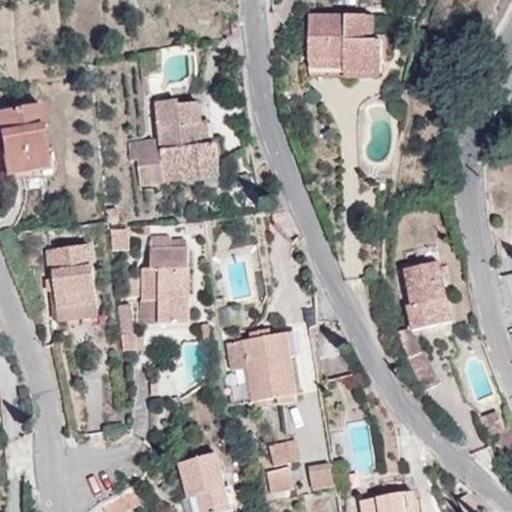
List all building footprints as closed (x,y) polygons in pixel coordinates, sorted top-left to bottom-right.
[(367,17),(310,16),(310,60),(345,60),(345,73),(384,74),(384,42),(376,42),(367,42),(367,17)] [(367,17),(367,42),(376,42),(376,17),(367,17)] [(447,73),(452,57),(432,51),(428,67),(447,73)] [(345,78),(345,73),(345,60),(310,60),(310,78),(345,78)] [(184,182),(221,178),(217,145),(212,145),(209,122),(203,122),(201,104),(180,106),(179,101),(157,104),(162,145),(157,146),(156,140),(130,143),(131,161),(138,160),(141,186),(166,183),(165,177),(183,175),(184,182)] [(46,127),(43,105),(0,112),(0,138),(6,175),(46,168),(39,128),(46,127)] [(107,209),(109,225),(119,223),(117,208),(107,209)] [(128,231),(112,233),(114,251),(130,249),(128,231)] [(152,237),(152,248),(189,248),(189,242),(172,242),(172,238),(152,237)] [(92,247),(52,251),(55,280),(47,281),(48,292),(57,291),(60,322),(99,318),(92,247)] [(160,324),(190,325),(191,270),(189,270),(189,248),(152,248),(151,268),(143,268),(143,301),(160,301),(160,324)] [(413,331),(453,323),(441,263),(406,270),(413,305),(408,306),(413,331)] [(218,299),(219,309),(227,308),(226,298),(218,299)] [(160,301),(143,301),(142,324),(160,324),(160,301)] [(132,305),(118,305),(123,335),(134,335),(132,305)] [(407,329),(398,332),(408,359),(423,352),(417,334),(410,337),(407,329)] [(252,339),(272,336),(271,330),(251,333),(252,339)] [(295,333),(288,334),(292,358),(299,357),(295,333)] [(297,396),(298,395),(292,358),(288,334),(272,336),(252,339),(229,343),(233,371),(248,368),(253,402),(250,403),(251,410),(268,407),(266,400),(278,398),(297,396)] [(137,335),(134,335),(123,335),(124,351),(125,350),(126,358),(139,358),(139,350),(137,350),(137,335)] [(423,352),(408,359),(425,392),(440,384),(423,352)] [(231,394),(232,405),(241,404),(244,398),(231,394)] [(298,403),(297,396),(278,398),(279,405),(298,403)] [(490,436),(505,431),(499,411),(483,416),(490,436)] [(301,461),(296,440),(270,446),(275,467),(301,461)] [(232,511),(218,454),(180,463),(189,499),(184,500),(187,511),(232,511)] [(310,467),(313,491),(335,487),(332,464),(310,467)] [(271,494),(294,489),(290,468),(267,473),(271,494)] [(133,487),(101,502),(106,511),(124,511),(148,500),(133,487)] [(418,511),(415,493),(362,501),(363,511),(418,511)] [(464,511),(477,511),(480,511),(470,494),(458,501),(464,511)]
